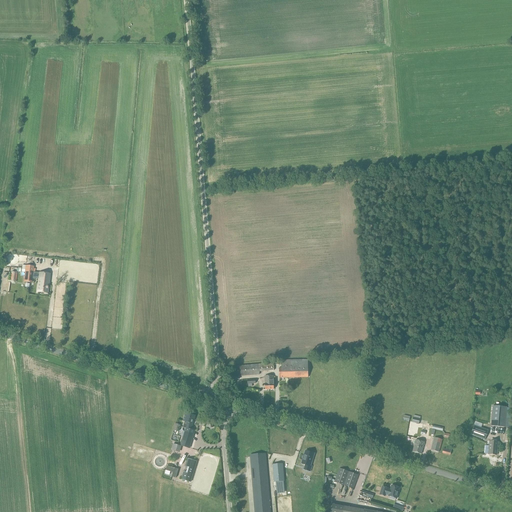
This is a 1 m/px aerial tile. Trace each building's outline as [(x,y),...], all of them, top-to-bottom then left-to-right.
[(106,167),(108,138),(82,136),(82,134),(77,133),(77,138),(84,139),(84,143),(86,144),(86,147),(85,147),(84,159),(92,160),(92,166),(106,167)] [(37,228),(42,181),(32,180),(27,227),(37,228)] [(57,239),(62,183),(46,182),(43,212),(45,212),(45,215),(42,215),(39,245),(43,245),(44,242),(54,243),(55,239),(57,239)] [(62,269),(63,252),(55,251),(54,269),(62,269)] [(34,267),(22,266),(21,272),(25,273),(23,282),(32,283),(32,279),(39,279),(37,292),(48,293),(50,274),(33,272),(34,267)] [(279,378),(309,377),(308,360),(282,361),(282,368),(279,368),(279,378)] [(234,376),(260,374),(259,372),(274,370),(273,364),(233,367),(234,376)] [(274,380),(274,376),(265,376),(265,390),(270,389),(269,380),(274,380)] [(504,427),(505,407),(493,406),(491,426),(504,427)] [(195,431),(191,430),(193,424),(195,416),(187,413),(186,416),(184,415),(182,421),(185,422),(183,428),(187,429),(182,446),(189,449),(195,431)] [(421,417),(414,415),(412,422),(419,424),(421,417)] [(183,431),(179,430),(180,424),(175,424),(174,431),(178,432),(178,435),(182,435),(183,431)] [(484,438),(487,430),(475,425),(472,433),(484,438)] [(439,452),(442,440),(435,438),(431,449),(439,452)] [(421,454),(425,442),(416,440),(412,452),(421,454)] [(497,455),(498,442),(490,441),(489,454),(497,455)] [(310,466),(314,454),(307,452),(304,459),(303,458),(302,464),(306,465),(304,470),(310,471),(312,467),(310,466)] [(262,454),(251,455),(255,511),(270,511),(266,454),(262,454)] [(196,464),(188,463),(186,481),(195,482),(196,464)] [(276,481),(278,494),(285,493),(284,481),(283,463),(273,464),(275,481),(276,481)] [(167,465),(165,471),(173,474),(172,477),(176,478),(179,468),(167,465)] [(353,489),(358,475),(340,469),(335,482),(353,489)] [(397,499),(400,488),(392,485),(390,490),(387,489),(388,488),(383,486),(380,495),(385,496),(386,495),(389,495),(388,496),(397,499)] [(381,511),(329,502),(326,511),(381,511)]
